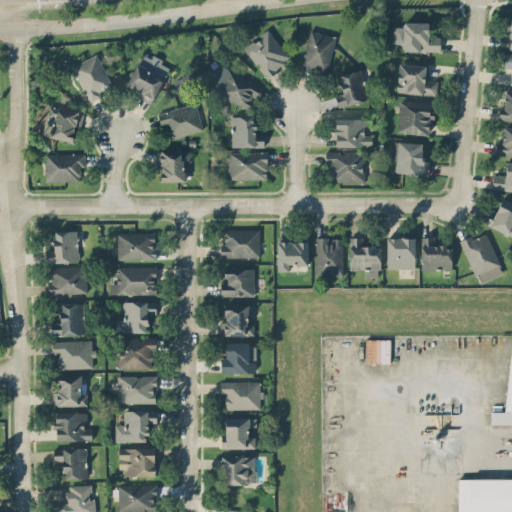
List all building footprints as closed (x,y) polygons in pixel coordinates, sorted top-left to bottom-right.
[(438,50),(439,32),(428,32),(429,21),(402,21),(402,29),(393,28),(393,40),(402,40),(402,49),(438,50)] [(290,59),(267,28),(242,46),(265,77),(290,59)] [(326,73),(334,35),(308,29),(300,67),(326,73)] [(113,87),(96,53),(71,65),(88,100),(113,87)] [(511,53),(505,53),(503,70),(511,70),(511,53)] [(152,100),(167,66),(140,54),(124,88),(152,100)] [(436,76),(427,76),(427,64),(397,63),(396,91),(435,93),(436,76)] [(250,109),(262,84),(219,64),(212,80),(219,83),(215,93),(250,109)] [(341,87),(334,88),(337,104),(366,99),(361,69),(339,73),(341,87)] [(511,120),(511,88),(500,88),(498,120),(511,120)] [(434,103),(398,100),(395,131),(431,134),(434,103)] [(202,128),(195,102),(157,112),(164,138),(202,128)] [(42,134),(74,141),(80,110),(48,104),(42,134)] [(230,146),(263,146),(263,134),(255,134),(255,114),(230,114),(230,146)] [(370,117),(332,117),(332,145),(370,145),(370,117)] [(495,154),(511,154),(511,126),(497,126),(495,154)] [(420,142),(393,140),(391,171),(427,173),(428,155),(419,154),(420,142)] [(156,179),(188,179),(188,149),(156,149),(156,179)] [(266,150),(227,150),(227,178),(266,178),(266,150)] [(365,150),(324,150),(324,171),(333,171),(333,180),(365,180),(365,150)] [(44,180),(83,180),(83,152),(44,152),(44,180)] [(511,161),(504,161),(503,173),(492,172),(491,188),(511,189),(511,161)] [(511,236),(511,201),(500,196),(486,224),(511,236)] [(258,228),(220,228),(220,256),(258,256),(258,228)] [(478,282),(503,271),(483,228),(458,240),(478,282)] [(45,249),(46,262),(77,260),(75,229),(53,230),(55,249),(45,249)] [(116,258),(154,258),(154,230),(116,230),(116,258)] [(314,236),(314,274),(341,274),(341,236),(314,236)] [(380,246),(359,246),(359,236),(348,236),(348,266),(359,267),(359,275),(380,275),(380,246)] [(385,267),(413,267),(413,236),(385,236),(385,267)] [(420,268),(451,268),(451,247),(439,247),(439,238),(420,238),(420,268)] [(306,240),(276,240),(276,268),(297,268),(297,262),(306,262),(306,240)] [(85,292),(84,265),(47,266),(48,293),(85,292)] [(155,265),(119,265),(119,275),(110,275),(110,293),(155,293),(155,265)] [(220,267),(220,295),(253,295),(253,267),(220,267)] [(154,300),(124,300),(124,310),(116,310),(115,330),(145,331),(145,318),(154,318),(154,300)] [(60,303),(61,323),(51,323),(51,334),(83,333),(82,302),(60,303)] [(252,333),(252,304),(220,304),(220,333),(252,333)] [(116,336),(116,367),(155,366),(154,336),(116,336)] [(504,410),(490,410),(490,423),(511,423),(511,336),(504,410)] [(53,367),(94,367),(94,339),(53,339),(53,367)] [(389,362),(389,339),(366,339),(366,362),(389,362)] [(220,371),(253,371),(253,342),(220,342),(220,371)] [(54,374),(53,404),(85,404),(85,374),(54,374)] [(155,374),(117,374),(117,401),(155,401),(155,374)] [(258,380),(220,380),(220,407),(258,407),(258,380)] [(146,440),(146,421),(155,421),(155,408),(124,408),(124,419),(115,419),(115,440),(146,440)] [(53,439),(88,439),(88,411),(53,411),(53,439)] [(251,434),(251,416),(222,416),(222,446),(253,446),(253,434),(251,434)] [(85,446),(54,446),(54,464),(64,464),(64,477),(85,477),(85,446)] [(154,474),(154,446),(119,446),(119,474),(154,474)] [(253,455),(220,455),(220,482),(253,482),(253,455)] [(511,511),(511,477),(457,477),(457,511),(511,511)] [(55,511),(92,511),(92,483),(64,484),(65,502),(55,503),(55,511)] [(156,483),(116,483),(116,511),(156,511),(156,483)]
